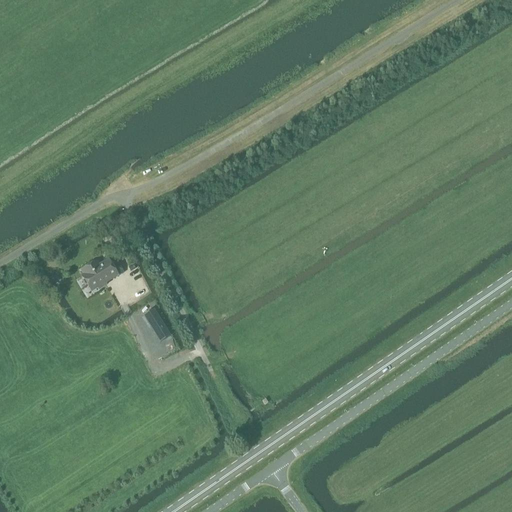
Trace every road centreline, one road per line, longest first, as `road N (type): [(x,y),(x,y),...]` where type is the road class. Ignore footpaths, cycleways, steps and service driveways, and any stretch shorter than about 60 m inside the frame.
road 1 (unclassified): [(0,264),(208,154),(461,0)]
road 2 (secondary): [(174,511),(511,278)]
road 3 (unclassified): [(270,470),(511,303)]
